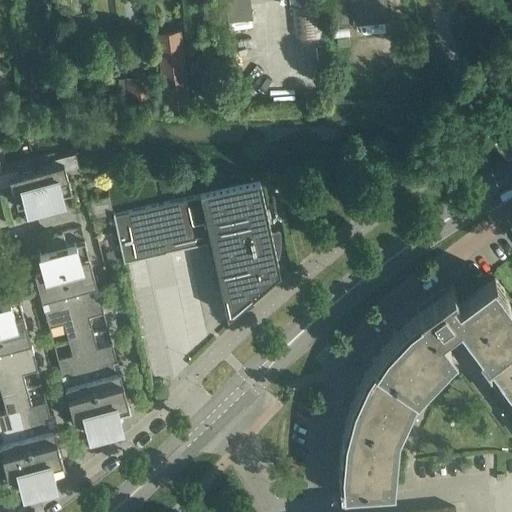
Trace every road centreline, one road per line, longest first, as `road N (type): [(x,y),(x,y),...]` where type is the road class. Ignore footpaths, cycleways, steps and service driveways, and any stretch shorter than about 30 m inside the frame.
road 1 (track): [(425,0),(436,98),(430,116),(413,124),(0,119)]
road 2 (tertiary): [(218,419),(383,265),(511,178)]
road 3 (residential): [(187,387),(33,511)]
road 4 (tertiary): [(116,511),(218,419)]
